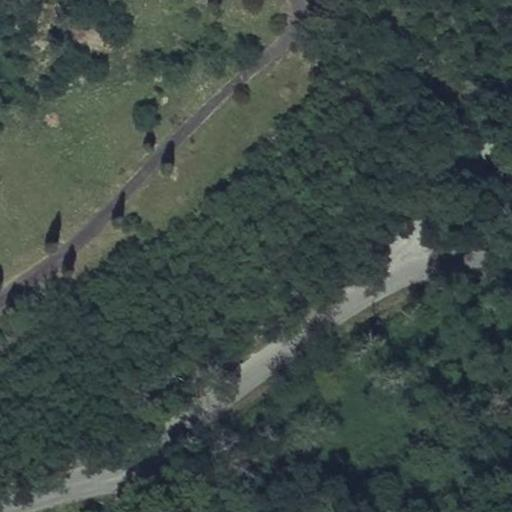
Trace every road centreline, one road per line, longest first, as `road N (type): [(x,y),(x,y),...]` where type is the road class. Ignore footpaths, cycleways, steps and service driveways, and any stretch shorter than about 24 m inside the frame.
road 1 (tertiary): [(129,458),(404,273)]
road 2 (residential): [(404,273),(410,229),(511,142)]
road 3 (tertiary): [(0,507),(129,458)]
